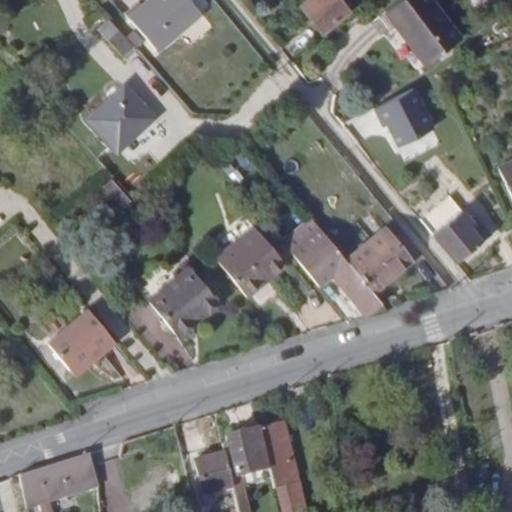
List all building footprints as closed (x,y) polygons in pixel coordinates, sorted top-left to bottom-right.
[(191,0),(145,0),(129,13),(156,47),(200,10),(191,0)] [(312,0),(303,7),(321,34),(348,13),(338,0),(312,0)] [(428,0),(405,0),(409,4),(397,13),(393,8),(386,14),(424,66),(458,42),(428,0)] [(409,4),(405,0),(404,0),(393,8),(397,13),(409,4)] [(136,47),(109,15),(97,25),(124,57),(136,47)] [(122,85),(86,118),(115,148),(151,116),(122,85)] [(392,98),(378,105),(386,119),(400,112),(392,98)] [(375,107),(349,120),(359,140),(385,128),(375,107)] [(511,160),(497,167),(511,198),(511,160)] [(450,196),(419,220),(454,262),(487,234),(479,223),(475,225),(461,208),(460,209),(450,196)] [(253,225),(213,257),(247,296),(286,264),(253,225)] [(383,226),(342,259),(369,291),(409,259),(383,226)] [(378,302),(369,291),(342,259),(317,229),(290,251),(317,283),(328,274),(347,296),(342,301),(349,309),(354,305),(362,313),(378,302)] [(198,310),(202,313),(218,301),(188,266),(147,300),(173,331),(198,310)] [(81,299),(42,332),(64,360),(81,345),(85,350),(108,331),(81,299)] [(176,334),(202,313),(198,310),(173,331),(176,334)] [(67,364),(85,350),(81,345),(64,360),(67,364)] [(282,420),(258,426),(268,467),(271,478),(273,489),(298,483),(282,420)] [(268,467),(258,426),(224,434),(225,438),(221,439),(224,453),(232,487),(233,492),(237,511),(251,511),(245,485),(242,474),(268,467)] [(201,494),(232,487),(224,453),(192,460),(200,494),(201,494)] [(83,454),(18,475),(26,508),(38,504),(49,501),(93,486),(83,454)] [(271,478),(268,467),(242,474),(245,485),(271,478)] [(304,511),(298,483),(273,489),(278,511),(304,511)] [(233,492),(232,487),(201,494),(203,503),(216,500),(215,496),(233,492)] [(52,511),(49,501),(38,504),(40,511),(52,511)]
